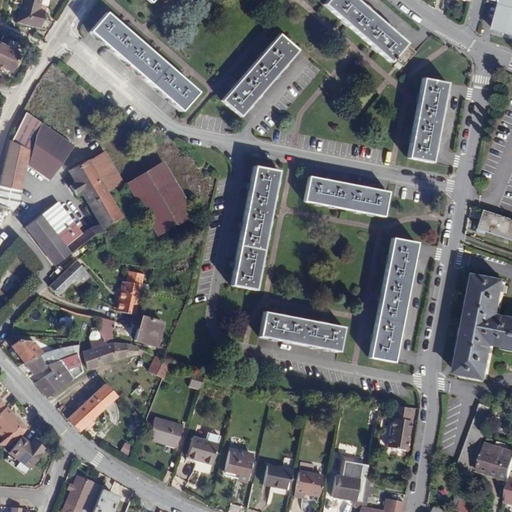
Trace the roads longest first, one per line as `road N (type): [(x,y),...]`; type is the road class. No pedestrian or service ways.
road 1 (residential): [(247,147),(215,319),(247,348),(429,384)]
road 2 (residential): [(463,192),(247,147)]
road 3 (residential): [(238,146),(183,135),(61,32)]
road 4 (residential): [(452,256),(424,250),(404,355),(433,361)]
road 5 (residential): [(0,227),(13,225),(48,269),(0,329)]
road 6 (tertiary): [(73,440),(194,511)]
road 7 (residential): [(414,511),(429,384)]
road 8 (tertiary): [(61,32),(0,136)]
